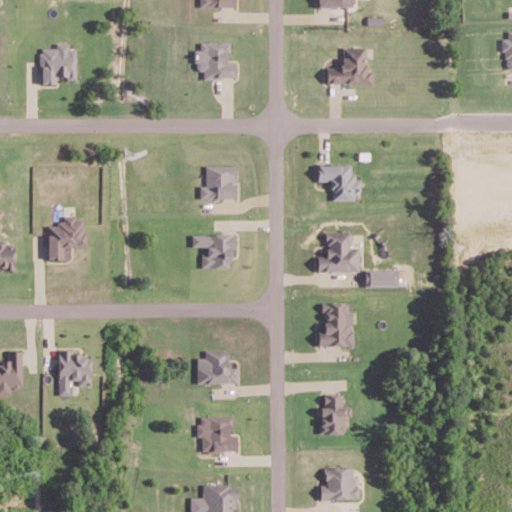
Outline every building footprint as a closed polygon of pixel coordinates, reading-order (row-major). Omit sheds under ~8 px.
[(227,41),(199,41),(199,48),(194,48),(194,69),(203,69),(202,77),(235,78),(235,61),(227,61),(227,41)] [(39,83),(55,83),(56,76),(75,77),(75,48),(67,48),(67,42),(55,42),(55,47),(40,46),(39,83)] [(371,82),(371,70),(365,70),(366,46),(342,46),(341,66),(326,65),(326,81),(371,82)] [(317,164),(317,180),(330,179),(331,199),(354,199),(354,188),(360,187),(360,178),(352,178),(352,163),(317,164)] [(234,164),(204,164),(204,184),(199,184),(199,197),(235,197),(234,164)] [(83,245),(84,216),(61,215),(61,222),(47,222),(46,258),(62,258),(62,244),(83,245)] [(317,255),(317,269),(359,270),(359,247),(351,247),(351,230),(325,230),(325,255),(317,255)] [(230,267),(230,249),(235,249),(235,233),(190,233),(190,245),(206,245),(206,253),(200,253),(200,267),(230,267)] [(0,265),(14,266),(13,243),(5,243),(5,241),(0,241),(0,265)] [(398,285),(397,268),(364,269),(365,286),(398,285)] [(352,345),(352,309),(348,309),(348,301),(323,300),(323,330),(318,330),(317,344),(352,345)] [(236,381),(236,366),(228,366),(228,348),(204,349),(204,356),(196,356),(196,382),(236,381)] [(21,349),(7,350),(7,360),(0,360),(0,393),(9,393),(9,387),(22,386),(21,349)] [(90,382),(90,351),(57,351),(57,394),(69,394),(69,382),(90,382)] [(342,405),(342,393),(321,392),(320,432),(344,432),(344,414),(350,414),(350,406),(342,405)] [(197,416),(197,435),(200,435),(201,450),(237,449),(237,435),(231,435),(230,415),(197,416)] [(319,483),(319,497),(358,497),(358,486),(352,486),(352,466),(324,466),(324,483),(319,483)] [(236,511),(236,483),(202,484),(202,495),(189,496),(189,511),(236,511)]
